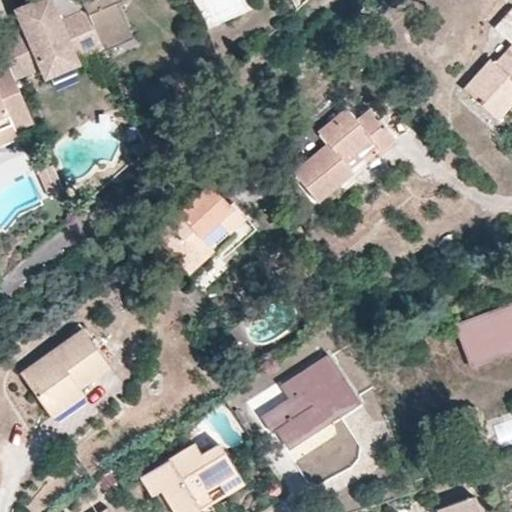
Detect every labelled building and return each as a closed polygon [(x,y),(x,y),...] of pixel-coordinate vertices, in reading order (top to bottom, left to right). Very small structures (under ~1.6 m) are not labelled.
[(42,0),(34,4),(45,28),(27,36),(26,33),(4,42),(20,79),(43,69),(48,80),(52,78),(55,85),(74,77),(71,69),(79,65),(76,59),(103,47),(102,46),(82,0),(42,0)] [(128,35),(113,1),(116,0),(82,0),(102,46),(128,35)] [(27,36),(45,28),(34,4),(16,12),(26,33),(27,36)] [(464,89),(490,114),(511,89),(511,8),(495,26),(511,42),(511,45),(497,63),(492,59),(464,89)] [(4,42),(0,44),(7,61),(16,81),(20,79),(4,42)] [(16,81),(7,61),(0,63),(0,137),(16,131),(12,122),(30,114),(29,112),(16,81)] [(352,171),(343,159),(370,137),(379,149),(392,139),(393,136),(370,108),(355,118),(346,107),(318,131),(327,143),(293,171),(316,200),(337,183),(352,171)] [(0,137),(0,143),(18,136),(16,131),(0,137)] [(130,144),(139,153),(147,145),(142,137),(130,144)] [(63,188),(52,163),(38,169),(50,195),(63,188)] [(204,239),(200,235),(216,219),(221,224),(226,230),(244,214),(230,202),(227,204),(206,186),(193,197),(200,201),(184,216),(178,211),(152,235),(185,269),(209,246),(204,239)] [(178,211),(184,216),(200,201),(193,197),(178,211)] [(511,302),(456,323),(470,362),(511,347),(511,302)] [(112,365),(85,327),(23,371),(48,408),(83,384),(112,365)] [(327,354),(282,383),(291,398),(262,416),(271,431),(275,429),(285,443),(311,426),(356,397),(327,354)] [(91,396),(83,384),(48,408),(56,420),(91,396)] [(201,454),(195,444),(141,476),(148,488),(156,483),(161,491),(175,511),(194,511),(200,509),(193,496),(235,469),(219,443),(201,454)] [(156,483),(148,488),(153,495),(161,491),(156,483)] [(479,511),(473,495),(435,509),(436,511),(479,511)]
